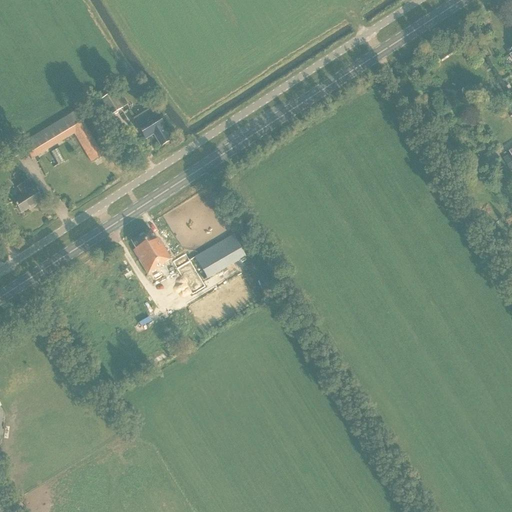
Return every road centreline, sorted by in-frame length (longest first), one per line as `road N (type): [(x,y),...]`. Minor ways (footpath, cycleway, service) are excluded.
road 1 (primary): [(0,298),(462,0)]
road 2 (unclassified): [(0,269),(419,0)]
